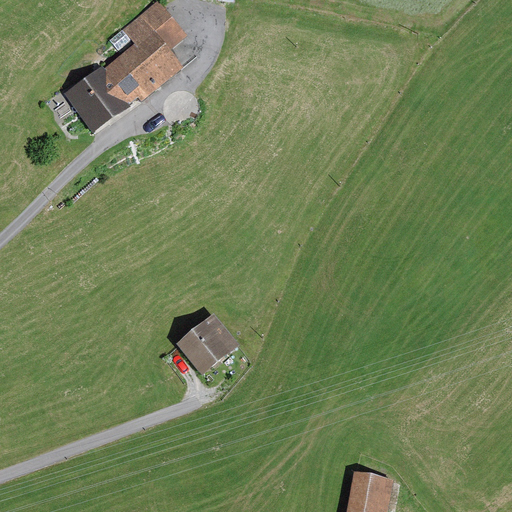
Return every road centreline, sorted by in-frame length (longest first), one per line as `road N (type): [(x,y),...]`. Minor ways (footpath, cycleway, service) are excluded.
road 1 (track): [(0,478),(191,406)]
road 2 (track): [(0,243),(106,143),(148,121)]
